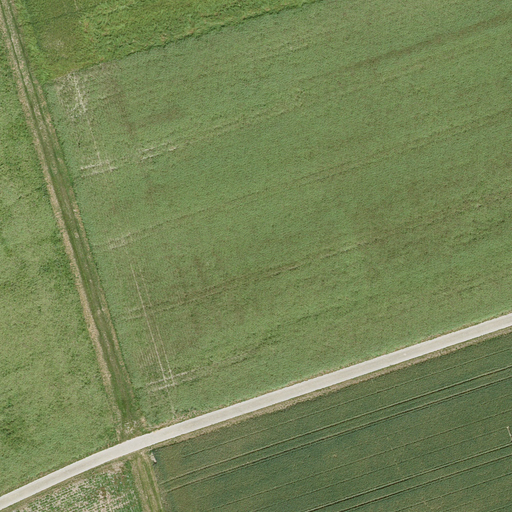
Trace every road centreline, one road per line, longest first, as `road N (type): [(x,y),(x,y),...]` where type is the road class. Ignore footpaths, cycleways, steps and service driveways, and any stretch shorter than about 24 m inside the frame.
road 1 (track): [(0,509),(149,440),(511,320)]
road 2 (track): [(153,511),(4,0)]
